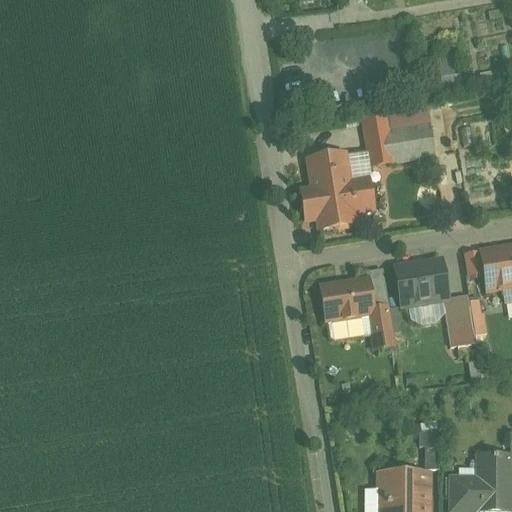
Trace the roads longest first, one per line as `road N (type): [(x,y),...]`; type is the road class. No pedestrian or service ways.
road 1 (residential): [(329,511),(289,267)]
road 2 (residential): [(289,267),(511,228)]
road 3 (unclassified): [(247,0),(270,145)]
road 4 (residential): [(289,267),(270,145)]
